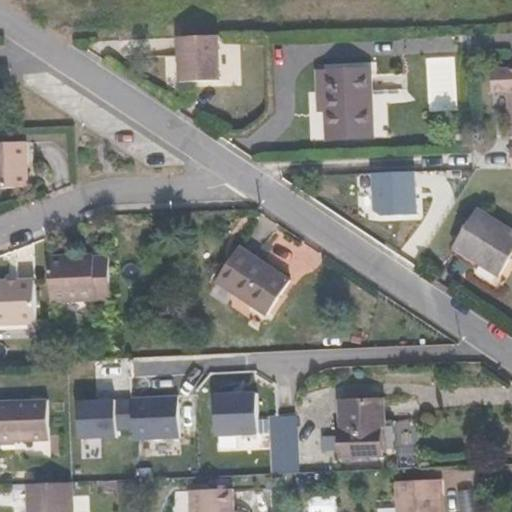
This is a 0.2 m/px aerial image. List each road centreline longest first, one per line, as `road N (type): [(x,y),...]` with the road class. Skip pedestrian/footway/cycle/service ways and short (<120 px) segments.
road 1 (residential): [(242,183),(511,360)]
road 2 (residential): [(0,17),(242,183)]
road 3 (residential): [(242,183),(95,195),(0,232)]
